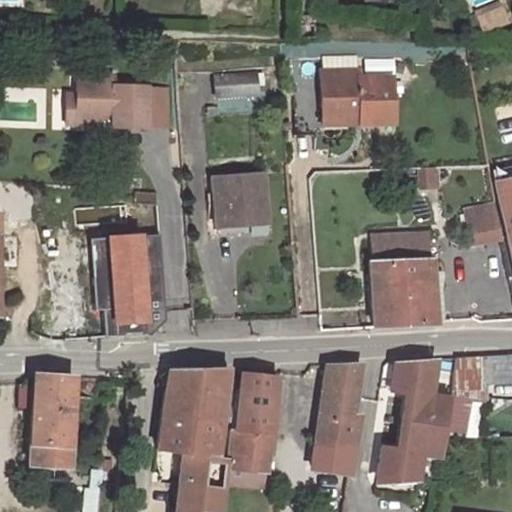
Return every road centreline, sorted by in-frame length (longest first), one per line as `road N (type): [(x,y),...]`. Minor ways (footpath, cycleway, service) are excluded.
road 1 (unclassified): [(147,356),(511,336)]
road 2 (residential): [(131,511),(147,356)]
road 3 (unclassified): [(0,360),(147,356)]
